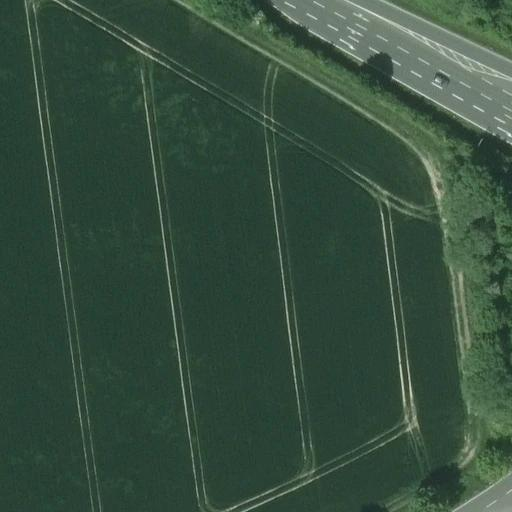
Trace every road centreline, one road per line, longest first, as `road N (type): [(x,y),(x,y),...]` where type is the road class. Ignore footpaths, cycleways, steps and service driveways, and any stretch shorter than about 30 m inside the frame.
road 1 (track): [(361,511),(453,458),(482,431),(443,162),(418,126),(205,0)]
road 2 (primary): [(511,96),(323,0)]
